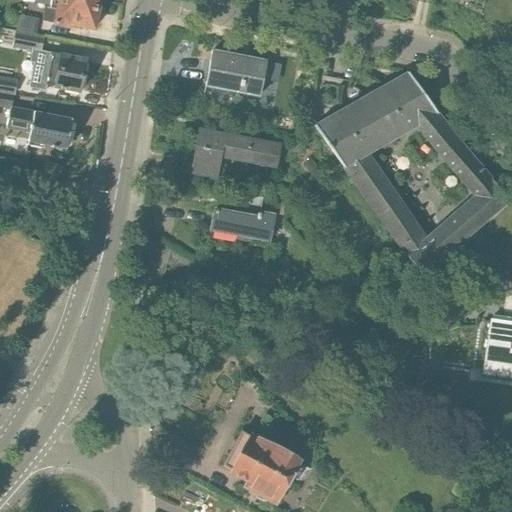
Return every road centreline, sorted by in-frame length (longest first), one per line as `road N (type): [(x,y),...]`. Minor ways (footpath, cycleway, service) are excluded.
road 1 (residential): [(511,121),(447,57),(147,0)]
road 2 (tertiary): [(88,308),(147,0)]
road 3 (residential): [(129,486),(124,428),(95,405),(61,402)]
